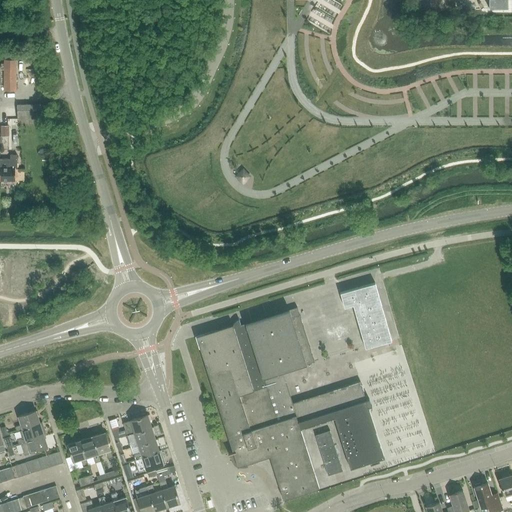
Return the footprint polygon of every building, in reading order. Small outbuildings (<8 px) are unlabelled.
[(488,9),(507,9),(507,0),(488,0),(489,8),(488,8),(488,9)] [(4,60),(4,68),(4,90),(15,90),(15,60),(4,60)] [(17,105),(17,119),(45,118),(44,104),(17,105)] [(1,137),(9,137),(9,126),(1,126),(1,137)] [(0,180),(15,181),(15,169),(17,169),(17,155),(10,155),(10,159),(0,158),(0,180)] [(242,168),(233,176),(242,185),(251,177),(242,168)] [(24,169),(17,169),(15,169),(15,181),(24,181),(24,169)] [(340,293),(344,307),(353,305),(365,348),(391,341),(375,283),(340,293)] [(308,333),(312,332),(306,306),(302,306),(308,333)] [(237,467),(269,456),(276,478),(281,492),(283,499),(319,488),(300,429),(334,418),(350,468),(384,458),(368,407),(371,406),(371,405),(369,399),(366,400),(360,381),(292,403),(282,372),(314,362),(296,307),(240,325),(238,319),(237,320),(235,321),(234,323),(233,324),(218,329),(218,330),(196,336),(206,366),(205,366),(237,467)] [(185,357),(184,357),(185,350),(177,349),(176,369),(185,369),(185,357)] [(22,428),(39,422),(36,411),(18,416),(21,425),(15,426),(17,431),(19,430),(22,430),(22,428)] [(134,432),(151,426),(147,414),(130,420),(123,423),(125,429),(125,430),(119,432),(118,429),(112,431),(114,439),(127,435),(126,434),(134,432)] [(115,424),(124,421),(122,415),(113,419),(115,424)] [(17,431),(13,432),(15,439),(17,439),(18,441),(18,444),(20,443),(26,442),(26,440),(43,434),(39,422),(22,428),(23,430),(17,431)] [(155,439),(151,426),(134,432),(126,434),(127,435),(130,447),(138,445),(138,444),(155,439)] [(329,430),(315,435),(328,475),(342,471),(329,430)] [(97,454),(98,454),(105,451),(107,458),(112,457),(105,432),(92,436),(97,454)] [(26,440),(26,442),(20,443),(24,455),(30,453),(30,452),(47,447),(43,434),(26,440)] [(97,454),(92,436),(79,440),(85,458),(93,455),(95,462),(100,461),(98,454),(97,454)] [(11,446),(12,446),(13,446),(10,437),(3,439),(6,448),(11,446)] [(138,444),(138,445),(140,452),(133,454),(134,459),(142,457),(159,451),(155,439),(138,444)] [(85,458),(79,440),(67,444),(73,462),(80,459),(83,466),(87,465),(85,458)] [(60,451),(54,453),(57,464),(63,462),(60,451)] [(142,457),(134,459),(137,467),(138,472),(145,469),(146,471),(153,468),(152,467),(163,464),(162,460),(164,459),(161,451),(159,451),(142,457)] [(54,453),(37,458),(41,470),(57,464),(54,453)] [(41,470),(37,458),(31,460),(35,472),(41,470)] [(31,460),(26,462),(29,473),(35,472),(31,460)] [(29,473),(26,462),(15,466),(18,477),(29,473)] [(9,467),(13,479),(18,477),(15,466),(9,467)] [(4,469),(7,480),(13,479),(9,467),(4,469)] [(156,471),(157,475),(162,489),(167,507),(180,503),(174,485),(167,488),(163,476),(171,473),(170,472),(169,467),(156,471)] [(130,469),(124,471),(127,479),(133,477),(130,469)] [(117,470),(104,474),(106,478),(118,474),(117,470)] [(510,475),(498,479),(504,496),(511,494),(511,496),(511,474),(511,475),(510,475)] [(80,486),(93,482),(91,475),(78,479),(80,486)] [(281,492),(276,478),(267,481),(271,495),(281,492)] [(487,482),(480,485),(479,483),(474,485),(475,486),(474,487),(480,508),(487,505),(489,511),(492,511),(502,509),(497,493),(491,495),(487,482)] [(162,489),(154,492),(152,484),(147,486),(149,493),(150,493),(155,511),(167,507),(162,489)] [(34,493),(37,504),(59,497),(56,485),(34,493)] [(150,493),(149,493),(147,486),(135,490),(138,499),(133,501),(136,511),(150,511),(155,511),(150,493)] [(86,499),(82,489),(76,491),(79,501),(86,499)] [(447,508),(448,511),(469,511),(469,510),(463,490),(449,495),(453,506),(447,508)] [(37,504),(34,493),(28,494),(32,506),(37,504)] [(113,501),(116,511),(130,511),(126,497),(118,500),(116,493),(110,494),(113,501)] [(32,506),(28,494),(23,496),(23,497),(26,507),(32,506)] [(23,497),(18,499),(22,510),(27,508),(26,507),(23,497)] [(116,511),(113,501),(106,503),(103,497),(98,498),(101,505),(103,511),(116,511)] [(22,510),(18,499),(12,500),(16,511),(22,510)] [(14,511),(16,511),(12,500),(7,502),(9,511),(14,511)] [(103,511),(101,505),(94,507),(91,500),(80,504),(82,511),(103,511)] [(51,502),(43,505),(44,510),(52,508),(53,508),(51,502)] [(442,511),(439,502),(425,506),(427,511),(447,511),(448,511),(447,511),(442,511)]
